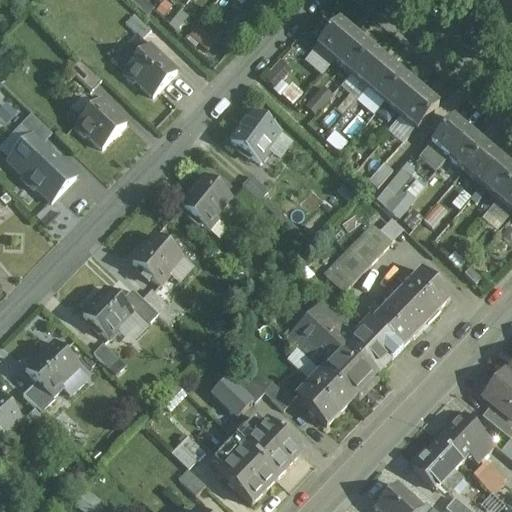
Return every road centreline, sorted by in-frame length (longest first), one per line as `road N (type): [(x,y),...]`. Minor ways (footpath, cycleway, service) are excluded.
road 1 (residential): [(0,322),(311,0)]
road 2 (residential): [(306,511),(511,294)]
road 3 (tertiary): [(511,98),(394,0)]
